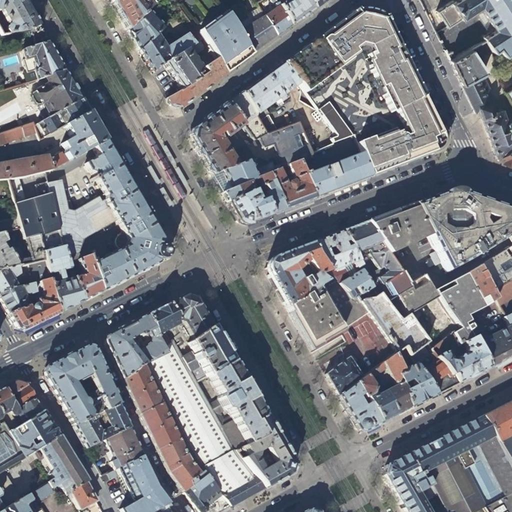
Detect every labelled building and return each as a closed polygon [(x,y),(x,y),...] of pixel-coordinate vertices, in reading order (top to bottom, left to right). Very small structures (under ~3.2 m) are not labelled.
[(19,34),(25,34),(35,27),(33,23),(25,8),(23,6),(20,0),(0,0),(0,15),(7,27),(4,28),(4,33),(0,34),(1,37),(15,35),(14,32),(18,31),(19,34)] [(117,0),(110,5),(118,20),(125,32),(146,12),(158,0),(117,0)] [(184,0),(164,0),(170,9),(184,0)] [(265,18),(277,37),(284,32),(291,27),(274,0),(263,0),(262,1),(257,5),(260,9),(262,14),(274,7),(276,10),(265,18)] [(287,0),(274,0),(291,27),(301,20),(313,11),(308,0),(288,0),(288,2),(287,0)] [(308,0),(313,11),(324,3),(328,0),(308,0)] [(480,37),(483,41),(489,51),(494,47),(499,55),(510,49),(511,52),(511,51),(511,0),(453,0),(436,12),(445,28),(477,9),(491,31),(480,37)] [(175,15),(179,12),(175,6),(170,9),(175,15)] [(262,14),(260,9),(247,18),(249,21),(235,30),(252,56),(266,46),(277,37),(265,18),(262,14)] [(357,12),(354,14),(355,15),(361,12),(374,15),(379,20),(380,19),(380,18),(377,15),(374,13),(371,11),(367,10),(363,10),(359,11),(357,12)] [(156,22),(146,12),(125,32),(130,40),(137,53),(153,37),(162,28),(160,26),(161,25),(158,21),(156,22)] [(352,135),(371,175),(373,174),(375,178),(387,173),(386,168),(393,165),(401,162),(403,167),(417,161),(416,157),(420,155),(421,160),(436,154),(438,152),(440,150),(435,149),(438,142),(442,144),(442,141),(442,139),(434,124),(431,126),(428,119),(431,118),(420,95),(419,96),(416,92),(418,91),(383,18),(380,19),(379,20),(374,15),(361,12),(355,15),(354,14),(353,12),(348,16),(329,30),(331,33),(328,35),(326,32),(303,49),(299,52),(288,59),(281,65),(296,86),(300,92),(297,126),(303,139),(311,156),(331,145),(352,135)] [(238,66),(252,56),(228,20),(201,40),(224,76),(238,66)] [(25,34),(29,49),(46,45),(35,27),(25,34)] [(194,31),(186,36),(192,46),(197,43),(199,41),(201,40),(194,31)] [(163,58),(166,62),(192,46),(186,36),(185,35),(165,47),(160,45),(159,46),(153,37),(137,53),(140,59),(148,74),(158,67),(155,62),(163,58)] [(490,53),(489,51),(483,41),(467,49),(476,62),(490,53)] [(199,43),(197,43),(192,46),(166,62),(161,66),(170,81),(176,93),(207,74),(203,69),(200,71),(191,59),(202,51),(203,49),(199,43)] [(34,82),(41,80),(62,73),(46,45),(29,49),(20,52),(22,61),(19,62),(20,63),(23,75),(31,73),(34,82)] [(467,49),(448,61),(453,71),(459,85),(475,77),(483,73),(476,62),(467,49)] [(176,93),(164,101),(167,106),(173,108),(178,108),(198,95),(224,76),(214,61),(203,69),(207,74),(176,93)] [(249,88),(240,95),(254,117),(276,100),(281,106),(285,103),(281,97),(285,93),(287,92),(296,86),(281,65),(249,88)] [(40,104),(48,118),(78,101),(62,73),(41,80),(46,86),(30,94),(29,98),(33,106),(37,106),(40,104)] [(493,114),(475,77),(459,85),(466,98),(474,115),(476,112),(495,157),(511,146),(511,122),(510,124),(510,121),(509,119),(507,119),(505,120),(500,111),(493,114)] [(282,170),(288,167),(298,164),(313,159),(311,156),(303,139),(297,126),(278,132),(266,136),(258,123),(254,117),(240,95),(211,116),(190,132),(188,142),(197,156),(210,178),(219,174),(233,168),(231,164),(216,137),(218,135),(222,140),(239,128),(251,143),(256,141),(261,151),(271,147),(282,170)] [(37,141),(62,128),(86,114),(78,101),(48,118),(32,127),(37,141)] [(49,172),(88,150),(102,142),(86,114),(62,128),(68,139),(59,145),(63,151),(62,156),(61,157),(59,154),(50,160),(47,160),(46,157),(0,164),(0,183),(3,183),(49,172)] [(266,117),(258,123),(266,136),(278,132),(266,117)] [(0,144),(25,136),(28,145),(37,141),(32,127),(30,124),(0,133),(0,144)] [(372,179),(371,175),(352,135),(331,145),(311,156),(313,159),(298,164),(304,181),(312,201),(345,189),(345,186),(356,182),(357,184),(372,179)] [(116,252),(115,253),(107,257),(104,251),(97,254),(99,260),(88,266),(98,293),(105,290),(115,285),(130,277),(155,265),(154,263),(155,262),(159,262),(161,262),(162,261),(164,259),(165,255),(165,253),(164,251),(163,249),(160,248),(160,246),(161,246),(154,234),(139,208),(126,184),(110,156),(102,142),(88,150),(94,159),(81,166),(85,174),(89,174),(101,196),(70,214),(65,212),(60,182),(45,184),(47,195),(54,238),(65,266),(74,262),(78,261),(75,255),(78,241),(113,222),(121,237),(119,237),(116,237),(113,240),(111,242),(111,244),(111,247),(112,248),(114,250),(116,252)] [(162,147),(172,164),(176,162),(166,145),(162,147)] [(511,146),(495,157),(511,164),(511,146)] [(237,151),(244,163),(253,159),(244,147),(237,151)] [(403,167),(401,162),(393,165),(386,168),(387,173),(395,170),(403,167)] [(249,173),(244,163),(238,166),(233,168),(219,174),(223,183),(228,192),(268,175),(272,174),(271,171),(269,165),(249,173)] [(277,172),(275,172),(272,174),(268,175),(271,183),(281,213),(282,213),(284,212),(307,203),(312,201),(304,181),(298,164),(288,167),(295,185),(293,185),(291,184),(287,185),(286,188),(284,189),(277,172)] [(147,167),(157,184),(161,182),(151,165),(147,167)] [(175,169),(185,186),(188,184),(179,167),(175,169)] [(271,183),(268,175),(228,192),(220,195),(225,205),(233,203),(253,192),(254,191),(258,189),(271,183)] [(271,183),(258,189),(269,218),(281,213),(271,183)] [(160,189),(169,206),(173,204),(164,187),(160,189)] [(269,218),(258,189),(254,191),(253,192),(233,203),(225,205),(235,222),(245,227),(269,218)] [(444,274),(506,239),(511,235),(511,212),(509,211),(483,202),(461,194),(458,193),(454,192),(448,192),(444,193),(411,206),(426,237),(444,274)] [(78,303),(70,280),(65,266),(54,238),(47,195),(12,206),(12,208),(20,240),(23,239),(34,235),(41,261),(46,281),(51,300),(56,315),(60,313),(68,309),(78,303)] [(384,256),(426,237),(411,206),(363,224),(384,256)] [(372,277),(365,282),(372,293),(396,275),(389,264),(384,256),(363,224),(349,229),(339,233),(352,256),(359,252),(365,249),(365,256),(376,272),(380,270),(382,274),(374,281),(372,277)] [(358,267),(352,256),(339,233),(308,245),(312,254),(324,272),(351,301),(355,299),(358,303),(360,302),(370,301),(374,298),(371,294),(372,293),(365,282),(357,269),(358,267)] [(23,239),(27,259),(28,264),(32,263),(41,261),(34,235),(23,239)] [(0,237),(0,271),(13,268),(15,268),(13,264),(2,243),(0,237)] [(266,277),(284,308),(323,285),(315,277),(324,272),(312,254),(308,245),(272,259),(270,259),(268,260),(266,262),(265,263),(264,265),(264,267),(264,270),(264,273),(266,277)] [(477,268),(490,293),(511,281),(511,246),(511,247),(477,268)] [(27,259),(13,264),(15,268),(28,264),(27,259)] [(73,279),(70,280),(78,303),(89,298),(98,293),(88,266),(85,259),(78,261),(74,262),(79,276),(77,277),(76,275),(72,277),(73,279)] [(32,263),(37,283),(46,281),(41,261),(32,263)] [(15,276),(13,268),(0,271),(0,293),(18,288),(12,277),(15,276)] [(482,307),(494,301),(490,293),(477,268),(464,275),(482,307)] [(365,312),(404,286),(397,275),(396,275),(372,293),(371,294),(374,298),(370,301),(360,302),(358,303),(355,299),(351,301),(324,272),(315,277),(323,285),(284,308),(308,349),(328,337),(343,327),(365,312)] [(455,346),(459,344),(468,339),(462,326),(468,323),(465,317),(482,307),(464,275),(430,294),(433,298),(455,330),(448,334),(455,346)] [(404,286),(365,312),(395,356),(400,352),(404,356),(412,368),(413,370),(430,356),(427,351),(428,350),(404,317),(433,298),(430,294),(419,277),(404,286)] [(26,311),(25,308),(5,317),(6,319),(12,330),(21,332),(39,323),(56,315),(51,300),(46,281),(37,283),(29,285),(32,294),(33,299),(35,304),(36,307),(26,311)] [(511,281),(490,293),(494,301),(498,307),(511,299),(511,281)] [(21,299),(32,294),(29,285),(18,288),(0,293),(0,308),(5,317),(25,308),(22,303),(21,299)] [(180,334),(184,344),(198,334),(209,329),(201,315),(192,300),(184,297),(176,301),(167,305),(176,322),(174,323),(180,334)] [(33,299),(22,303),(25,308),(35,304),(33,299)] [(145,317),(161,349),(172,341),(176,337),(180,334),(174,323),(176,322),(167,305),(156,311),(145,317)] [(508,329),(472,346),(485,370),(499,363),(511,356),(511,322),(510,316),(503,319),(508,329)] [(164,355),(161,349),(145,317),(125,327),(106,337),(103,345),(121,381),(140,369),(145,366),(164,355)] [(204,377),(206,376),(229,363),(217,343),(209,329),(198,334),(184,344),(185,345),(190,352),(187,354),(188,355),(180,360),(187,372),(194,368),(198,365),(204,377)] [(347,345),(353,341),(347,331),(341,335),(347,345)] [(427,351),(430,356),(446,378),(449,376),(455,386),(471,378),(485,370),(472,346),(468,339),(459,344),(462,349),(460,354),(455,356),(451,347),(455,346),(448,334),(428,350),(427,351)] [(207,406),(194,383),(187,372),(180,360),(175,353),(175,352),(172,341),(161,349),(164,355),(145,366),(153,382),(157,390),(171,418),(175,425),(178,430),(188,452),(192,459),(199,472),(219,498),(227,508),(241,500),(245,498),(261,489),(252,478),(236,457),(233,453),(219,427),(213,416),(207,406)] [(41,377),(70,428),(116,405),(91,352),(83,347),(75,351),(48,365),(44,367),(41,377)] [(393,364),(404,356),(400,352),(395,356),(390,359),(393,364)] [(430,356),(413,370),(429,392),(432,398),(443,392),(455,386),(449,376),(446,378),(430,356)] [(328,385),(336,398),(354,386),(360,381),(345,359),(323,375),(328,385)] [(372,372),(376,377),(383,372),(392,388),(383,393),(385,397),(385,401),(394,417),(402,413),(407,410),(402,397),(404,396),(396,379),(401,376),(400,374),(393,364),(390,359),(372,372)] [(216,401),(207,406),(213,416),(218,413),(221,411),(225,412),(227,416),(230,421),(224,425),(219,427),(233,453),(259,437),(250,423),(260,417),(242,385),(229,363),(206,376),(216,396),(216,397),(215,399),(216,401)] [(200,379),(194,368),(187,372),(194,383),(200,379)] [(412,368),(400,374),(401,376),(396,379),(404,396),(402,397),(407,410),(412,408),(422,403),(432,398),(429,392),(413,370),(412,368)] [(148,385),(140,369),(121,381),(128,396),(138,415),(159,407),(152,393),(148,385)] [(366,384),(376,377),(372,372),(360,381),(354,386),(360,396),(362,399),(364,399),(367,405),(379,425),(386,422),(394,417),(385,401),(385,397),(383,393),(374,398),(371,394),(372,391),(366,384)] [(152,393),(157,390),(153,382),(148,385),(152,393)] [(5,398),(23,386),(13,383),(7,387),(0,390),(5,398)] [(23,386),(5,398),(12,410),(32,401),(25,390),(23,386)] [(355,400),(360,396),(354,386),(336,398),(344,412),(354,430),(365,432),(379,425),(367,405),(360,409),(355,400)] [(9,420),(0,425),(0,428),(5,436),(39,413),(32,401),(12,410),(5,398),(0,390),(0,416),(5,414),(9,420)] [(83,450),(101,441),(127,428),(120,414),(116,405),(70,428),(83,450)] [(511,457),(511,442),(508,436),(506,431),(511,427),(511,418),(505,405),(492,412),(479,418),(504,462),(511,457)] [(176,443),(172,433),(170,428),(175,425),(171,418),(166,421),(159,407),(138,415),(146,432),(155,451),(176,443)] [(39,413),(5,436),(20,461),(32,453),(36,451),(55,438),(48,427),(39,413)] [(221,420),(218,413),(213,416),(219,427),(224,425),(221,420)] [(227,416),(221,420),(224,425),(230,421),(227,416)] [(259,437),(233,453),(236,457),(252,478),(261,489),(286,475),(288,466),(279,450),(265,427),(260,417),(250,423),(259,437)] [(479,497),(483,507),(511,492),(511,474),(504,462),(479,418),(433,441),(384,467),(381,476),(401,511),(425,511),(420,502),(424,500),(420,492),(427,488),(423,479),(419,481),(417,477),(420,475),(418,473),(424,471),(444,511),(473,511),(478,510),(480,509),(461,471),(470,466),(463,452),(467,451),(468,451),(471,450),(471,448),(475,447),(489,472),(485,475),(492,489),(479,497)] [(0,472),(20,461),(5,436),(0,428),(0,472)] [(112,471),(116,469),(140,457),(133,442),(127,428),(101,441),(112,462),(109,464),(112,471)] [(62,449),(55,438),(36,451),(40,459),(45,465),(49,473),(48,473),(47,474),(47,475),(47,476),(47,477),(49,481),(28,494),(34,505),(51,494),(49,490),(57,485),(63,495),(66,494),(84,484),(77,473),(62,449)] [(183,456),(176,443),(155,451),(167,475),(169,478),(180,493),(187,487),(185,484),(194,477),(187,464),(183,456)] [(40,459),(36,451),(32,453),(37,461),(37,460),(41,467),(45,465),(40,459)] [(187,464),(192,459),(188,452),(183,456),(187,464)] [(49,473),(45,465),(41,467),(37,460),(37,461),(32,453),(20,461),(0,472),(0,510),(28,494),(49,481),(47,477),(47,476),(47,475),(47,474),(48,473),(49,473)] [(131,502),(117,510),(118,511),(150,511),(167,504),(155,488),(147,472),(140,457),(116,469),(119,475),(131,502)] [(200,511),(219,498),(199,472),(194,477),(185,484),(187,487),(180,493),(188,503),(194,511),(200,511)] [(90,495),(84,484),(66,494),(76,511),(94,503),(90,495)] [(511,511),(511,492),(483,507),(480,509),(478,510),(479,511),(511,511)] [(28,494),(0,510),(0,511),(36,511),(38,511),(34,505),(28,494)] [(219,511),(227,508),(219,498),(200,511),(219,511)]
